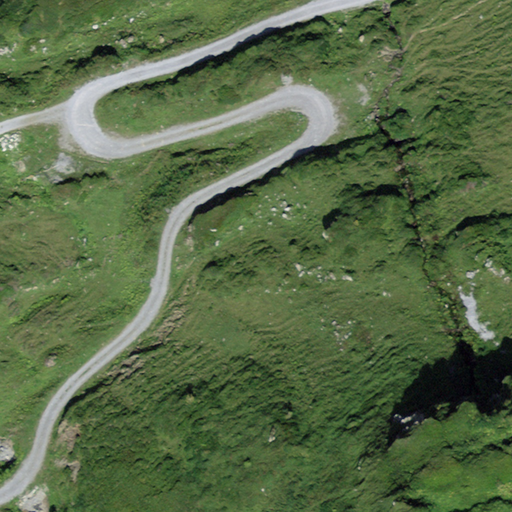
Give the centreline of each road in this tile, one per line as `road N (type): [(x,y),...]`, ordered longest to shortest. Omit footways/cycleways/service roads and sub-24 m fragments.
road 1 (track): [(0,495),(31,470),(59,398),(147,316),(184,209),(300,147),(321,123),(314,103),(289,99),(145,144),(108,147),(86,128),(84,106)]
road 2 (track): [(346,0),(107,83),(84,106)]
